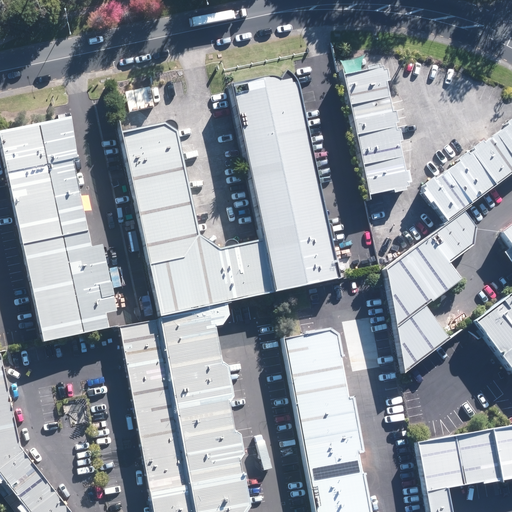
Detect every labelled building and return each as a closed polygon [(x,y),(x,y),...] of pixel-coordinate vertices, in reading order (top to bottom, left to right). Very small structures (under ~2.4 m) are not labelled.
[(384,74),(342,83),(368,204),(409,195),(384,74)] [(126,146),(165,327),(214,316),(343,289),(299,83),(236,96),(268,248),(206,261),(180,135),(126,146)] [(74,122),(2,137),(48,350),(119,335),(74,122)] [(511,180),(511,124),(421,194),(448,230),(511,180)] [(474,232),(464,219),(387,277),(403,380),(451,344),(426,312),(463,284),(451,268),(471,250),(474,232)] [(511,223),(498,234),(511,252),(511,223)] [(511,302),(476,330),(511,377),(511,302)] [(165,327),(124,335),(161,511),(254,511),(214,316),(165,327)] [(328,331),(282,341),(317,511),(372,511),(339,341),(328,331)] [(0,468),(33,511),(72,511),(26,453),(7,358),(0,359),(0,468)] [(511,427),(413,445),(425,511),(445,511),(442,492),(511,479),(511,427)]
